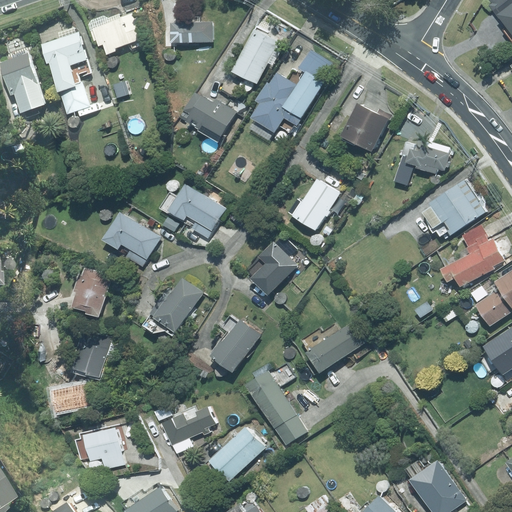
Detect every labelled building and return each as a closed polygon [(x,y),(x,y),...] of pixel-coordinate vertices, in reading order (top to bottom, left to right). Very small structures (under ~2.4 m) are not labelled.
[(511,0),(487,0),(491,4),(488,6),(511,36),(511,0)] [(153,44),(150,38),(151,38),(142,13),(98,29),(105,46),(111,44),(114,54),(123,50),(122,48),(136,43),(138,49),(153,44)] [(187,22),(174,22),(170,22),(170,41),(215,41),(215,21),(200,21),(200,17),(187,17),(187,22)] [(64,38),(47,44),(53,64),(57,63),(74,114),(96,107),(88,82),(84,84),(78,64),(93,59),(84,32),(82,32),(79,27),(62,32),(64,38)] [(235,69),(228,84),(240,90),(247,75),(264,83),(284,41),(260,30),(240,71),(235,69)] [(266,99),(270,102),(261,117),(284,131),(293,117),(305,125),(333,81),(330,80),(339,64),(316,50),(305,68),(313,72),(305,85),(284,72),(278,83),(276,82),(266,99)] [(55,103),(34,51),(6,62),(19,95),(24,93),(31,113),(55,103)] [(129,79),(116,84),(121,97),(134,93),(129,79)] [(212,125),(228,136),(244,112),(223,98),(221,102),(210,95),(208,98),(200,92),(189,109),(198,115),(194,120),(198,123),(201,118),(208,122),(204,127),(208,130),(212,125)] [(368,102),(352,134),(382,149),(398,117),(368,102)] [(414,143),(413,149),(416,150),(412,161),(424,165),(423,168),(443,174),(445,168),(452,171),(457,154),(453,152),(455,147),(431,140),(427,151),(418,149),(419,145),(414,143)] [(362,171),(360,176),(366,180),(369,175),(362,171)] [(335,211),(346,192),(323,179),(302,216),(324,229),(332,215),(334,216),(336,211),(335,211)] [(472,179),(437,201),(451,222),(453,221),(457,228),(456,229),(458,232),(492,212),(472,179)] [(201,220),(197,228),(213,238),(231,209),(192,184),(177,210),(192,219),(194,216),(201,220)] [(129,244),(136,249),(131,257),(147,267),(152,258),(153,258),(166,237),(126,213),(111,240),(126,249),(129,244)] [(467,235),(477,253),(451,268),(458,281),(464,277),(470,287),(502,269),(500,266),(511,259),(500,238),(496,241),(486,224),(467,235)] [(278,242),(266,256),(274,263),(260,279),(277,295),(304,265),(278,242)] [(85,308),(96,310),(95,314),(107,316),(118,274),(92,268),(90,275),(87,274),(83,291),(86,291),(82,306),(85,306),(85,308)] [(510,286),(484,304),(499,325),(511,315),(511,276),(506,281),(510,286)] [(160,313),(166,317),(165,319),(185,331),(209,292),(187,278),(173,301),(169,298),(160,313)] [(487,286),(475,293),(481,302),(493,295),(487,286)] [(431,302),(420,310),(426,317),(436,310),(431,302)] [(449,317),(456,328),(463,323),(456,312),(449,317)] [(229,340),(219,355),(243,371),(267,334),(244,320),(230,342),(229,340)] [(358,321),(316,352),(330,371),(372,340),(358,321)] [(87,337),(84,353),(87,353),(84,368),(98,371),(97,374),(110,376),(117,337),(91,332),(90,338),(87,337)] [(498,348),(491,353),(506,373),(511,370),(511,371),(511,333),(496,345),(498,348)] [(276,362),(261,371),(265,379),(256,384),(292,443),(311,431),(274,370),(280,367),(276,362)] [(426,405),(431,410),(435,407),(431,401),(426,405)] [(203,411),(205,416),(194,421),(191,413),(169,423),(183,453),(198,446),(194,438),(208,432),(209,435),(216,432),(214,428),(223,423),(216,406),(203,411)] [(254,426),(217,459),(236,480),(273,446),(254,426)] [(121,427),(90,435),(96,461),(107,459),(109,469),(130,464),(121,427)] [(428,461),(414,470),(441,511),(454,511),(472,501),(446,460),(433,468),(428,461)] [(0,511),(4,511),(10,507),(7,503),(16,496),(0,472),(0,511)] [(168,487),(134,511),(182,511),(184,511),(168,487)] [(310,508),(312,511),(341,511),(335,503),(333,504),(327,496),(310,508)] [(405,511),(389,496),(372,511),(405,511)] [(82,511),(76,502),(60,511),(82,511)]
